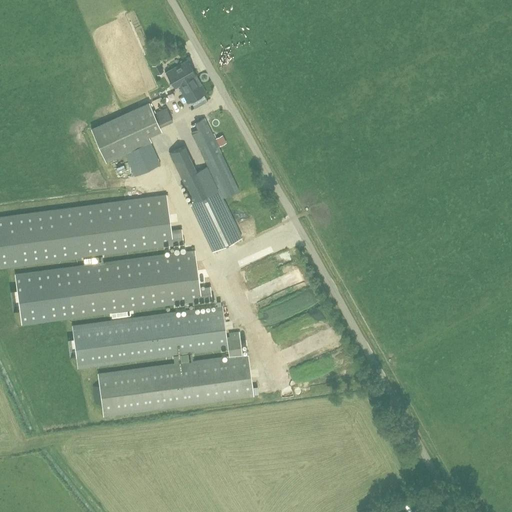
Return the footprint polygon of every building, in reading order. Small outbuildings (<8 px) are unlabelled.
[(206,93),(187,60),(165,73),(174,88),(177,86),(188,103),(206,93)] [(123,113),(91,128),(106,162),(124,154),(134,176),(161,165),(151,142),(152,141),(148,133),(173,122),(167,109),(154,114),(149,102),(123,113)] [(223,198),(240,190),(205,118),(195,122),(198,129),(191,132),(223,198)] [(196,172),(184,145),(169,152),(193,202),(190,203),(213,252),(242,238),(209,170),(208,170),(207,167),(196,172)] [(166,195),(0,217),(0,266),(52,260),(183,242),(181,230),(171,231),(166,195)] [(178,214),(171,215),(172,224),(180,223),(178,214)] [(84,264),(14,273),(16,288),(19,309),(21,322),(55,318),(65,316),(70,316),(210,297),(209,286),(199,287),(194,250),(103,262),(102,255),(83,258),(84,264)] [(208,269),(204,269),(203,262),(199,263),(200,277),(209,276),(208,269)] [(262,286),(254,287),(256,300),(264,298),(262,286)] [(309,290),(294,297),(300,310),(315,303),(309,290)] [(217,306),(72,325),(74,336),(76,354),(78,366),(227,346),(227,348),(228,356),(193,360),(192,353),(173,355),(174,363),(98,373),(99,384),(101,402),(103,414),(252,394),(252,393),(251,385),(251,383),(247,353),(241,354),(240,351),(238,336),(229,337),(226,337),(221,305),(217,306)]
